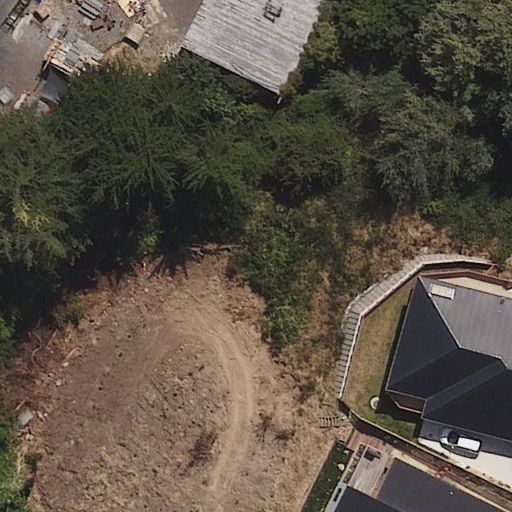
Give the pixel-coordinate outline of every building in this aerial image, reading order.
[(119,1),(115,0),(45,0),(31,27),(88,58),(119,1)] [(209,0),(188,43),(290,93),(335,0),(348,0),(350,1),(350,0),(209,0)] [(149,35),(118,18),(100,50),(132,67),(149,35)] [(511,300),(417,277),(389,391),(426,399),(421,420),(511,441),(511,300)] [(511,511),(392,455),(372,496),(346,484),(332,511),(511,511)]
